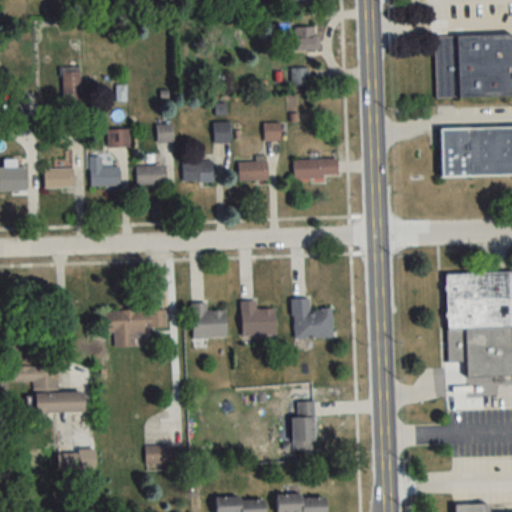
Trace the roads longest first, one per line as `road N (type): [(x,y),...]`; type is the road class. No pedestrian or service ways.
road 1 (residential): [(385,511),(368,0)]
road 2 (residential): [(0,250),(377,239)]
road 3 (residential): [(377,239),(511,234)]
road 4 (residential): [(384,481),(511,477)]
